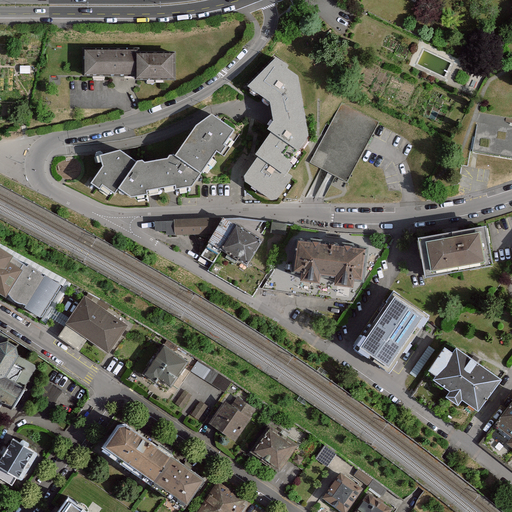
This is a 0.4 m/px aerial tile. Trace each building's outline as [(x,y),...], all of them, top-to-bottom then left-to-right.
[(84,74),(136,74),(136,53),(136,45),(84,45),(84,74)] [(136,53),(136,74),(135,78),(174,79),(175,54),(136,53)] [(269,125),(263,134),(267,136),(295,156),(305,140),(294,80),(283,73),(285,69),(272,61),(244,90),(266,107),(269,125)] [(340,103),(307,164),(344,184),(377,123),(340,103)] [(120,152),(99,157),(103,167),(91,183),(100,189),(103,185),(115,194),(119,189),(131,198),(147,195),(147,190),(175,186),(176,189),(192,186),(201,173),(216,151),(220,153),(226,146),(224,145),(233,129),(211,115),(197,126),(176,155),(174,155),(170,156),(168,159),(145,163),(142,160),(138,161),(136,163),(120,152)] [(511,121),(477,115),(469,151),(511,159),(511,121)] [(282,180),(284,175),(289,168),(285,166),(295,156),(267,136),(251,158),(254,159),(282,180)] [(284,175),(282,180),(254,159),(241,179),(241,187),(265,203),(273,204),(289,179),(284,175)] [(218,224),(204,248),(243,270),(256,246),(218,224)] [(158,225),(158,239),(204,239),(204,225),(158,225)] [(419,237),(425,277),(493,266),(487,226),(419,237)] [(367,279),(369,245),(301,240),(298,272),(307,272),(306,280),(325,281),(326,276),(341,277),(341,283),(352,283),(352,278),(367,279)] [(0,289),(42,316),(60,286),(0,250),(0,289)] [(87,294),(57,334),(78,349),(86,338),(106,352),(126,325),(104,309),(108,303),(87,294)] [(391,296),(351,352),(387,375),(425,320),(391,296)] [(0,405),(10,411),(34,370),(33,365),(25,360),(23,349),(14,345),(16,341),(0,331),(0,405)] [(161,345),(142,373),(167,391),(186,363),(161,345)] [(452,353),(429,386),(444,396),(440,402),(452,411),(457,404),(473,415),(495,383),(452,353)] [(198,362),(192,372),(225,393),(231,383),(198,362)] [(184,390),(174,404),(181,409),(191,395),(184,390)] [(221,402),(207,423),(234,441),(255,410),(235,397),(228,407),(221,402)] [(511,400),(480,440),(489,448),(500,435),(509,443),(505,448),(511,453),(511,400)] [(207,406),(200,401),(190,415),(197,420),(207,406)] [(112,425),(97,447),(105,453),(107,451),(149,480),(165,456),(120,425),(112,425)] [(268,428),(252,452),(261,458),(259,460),(267,465),(269,463),(278,469),(294,445),(285,439),(286,437),(280,433),(278,435),(268,428)] [(9,439),(0,456),(0,479),(11,486),(15,478),(19,481),(34,453),(23,447),(25,444),(17,439),(15,443),(9,439)] [(199,479),(165,456),(149,480),(182,504),(199,479)] [(358,470),(354,476),(368,485),(373,479),(358,470)] [(340,473),(322,498),(341,511),(345,511),(362,489),(340,473)] [(386,488),(374,480),(369,486),(381,495),(386,488)] [(214,485),(196,511),(239,511),(241,509),(239,508),(243,503),(214,485)] [(368,493),(354,511),(390,511),(392,510),(368,493)] [(80,511),(64,500),(55,511),(80,511)]
